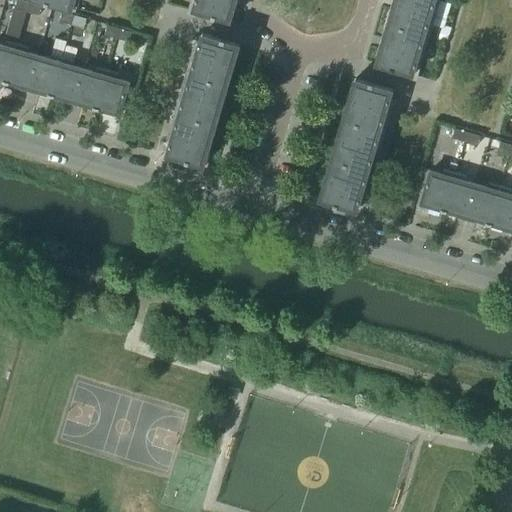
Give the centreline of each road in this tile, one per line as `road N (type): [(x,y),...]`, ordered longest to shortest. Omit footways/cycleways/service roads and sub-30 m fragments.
road 1 (tertiary): [(511,285),(253,211)]
road 2 (tertiary): [(253,211),(0,133)]
road 3 (residential): [(253,211),(301,46)]
